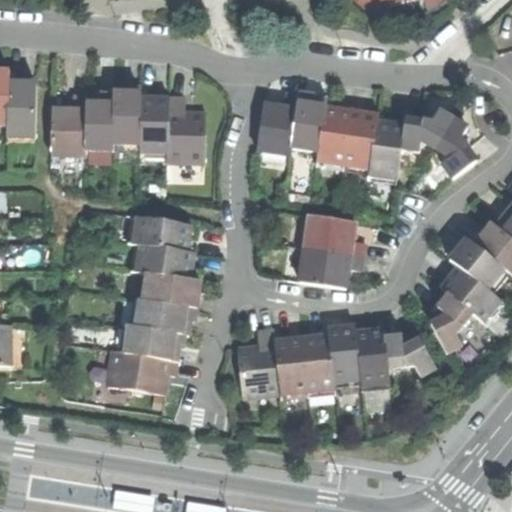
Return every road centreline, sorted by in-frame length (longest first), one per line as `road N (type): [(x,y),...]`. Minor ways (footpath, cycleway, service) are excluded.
road 1 (tertiary): [(395,511),(0,445)]
road 2 (residential): [(239,288),(382,302),(457,195),(511,151)]
road 3 (residential): [(0,30),(245,69)]
road 4 (residential): [(245,69),(239,288)]
road 5 (residential): [(416,77),(294,63),(245,69)]
road 6 (residential): [(239,288),(201,410)]
